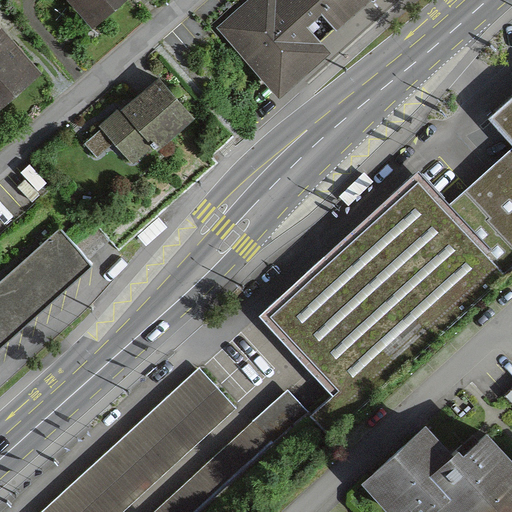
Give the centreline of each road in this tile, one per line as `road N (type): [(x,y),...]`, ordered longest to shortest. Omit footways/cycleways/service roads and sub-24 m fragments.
road 1 (primary): [(0,448),(478,0)]
road 2 (residential): [(298,511),(511,317)]
road 3 (residential): [(0,164),(188,0)]
